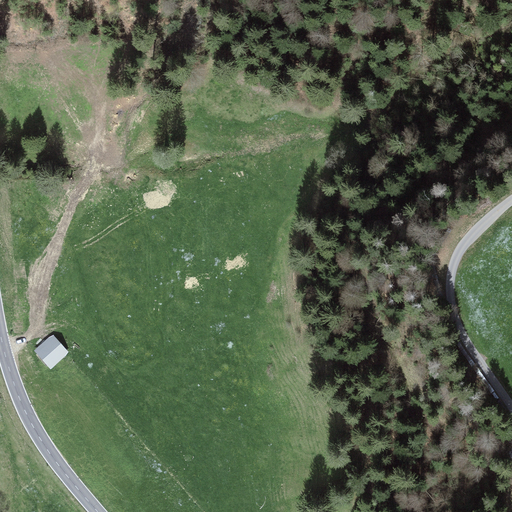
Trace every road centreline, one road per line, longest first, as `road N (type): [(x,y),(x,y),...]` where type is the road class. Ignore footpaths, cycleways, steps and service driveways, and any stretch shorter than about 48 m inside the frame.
road 1 (track): [(511,201),(460,243),(446,283),(458,342),(511,414)]
road 2 (secondary): [(98,511),(32,424),(0,333)]
